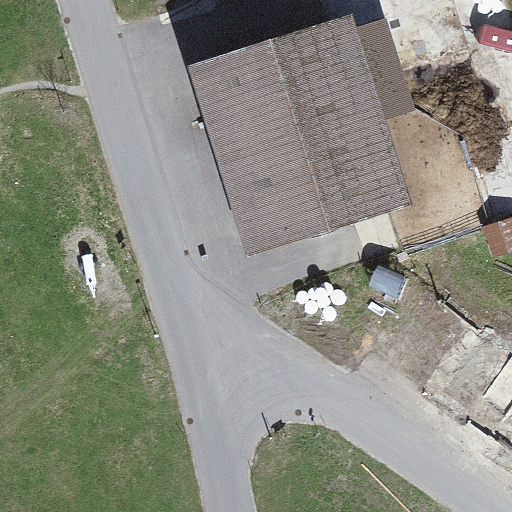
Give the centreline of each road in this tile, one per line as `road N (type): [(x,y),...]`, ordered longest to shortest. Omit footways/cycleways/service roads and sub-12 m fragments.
road 1 (tertiary): [(207,349),(111,98),(84,0)]
road 2 (tertiary): [(207,349),(471,511)]
road 3 (tertiary): [(227,511),(207,349)]
road 4 (track): [(111,98),(186,0)]
